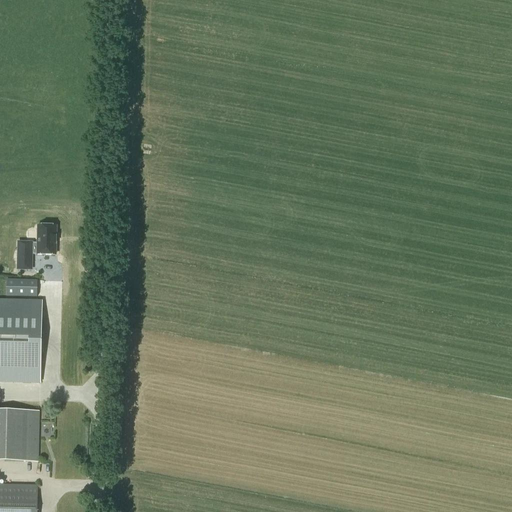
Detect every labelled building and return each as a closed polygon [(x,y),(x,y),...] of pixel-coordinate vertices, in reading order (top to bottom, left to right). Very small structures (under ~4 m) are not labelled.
[(26,246),(26,273),(40,273),(40,258),(63,259),(64,230),(46,230),(46,247),(26,246)] [(37,281),(7,280),(6,297),(36,298),(37,298),(37,281)] [(0,385),(39,386),(40,308),(0,307),(0,385)] [(0,461),(38,462),(39,412),(0,411),(0,461)] [(36,511),(37,487),(0,486),(0,511),(36,511)]
